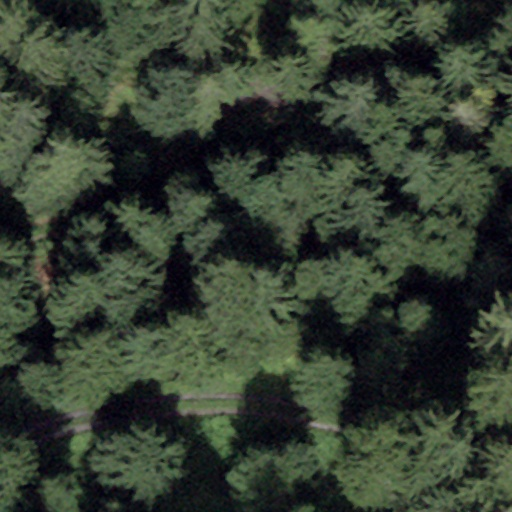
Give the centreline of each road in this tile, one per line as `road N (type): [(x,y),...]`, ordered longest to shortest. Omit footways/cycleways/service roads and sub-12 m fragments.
road 1 (track): [(0,253),(154,159),(337,112),(455,57),(501,0)]
road 2 (track): [(511,479),(304,408),(178,397),(53,415),(0,442)]
